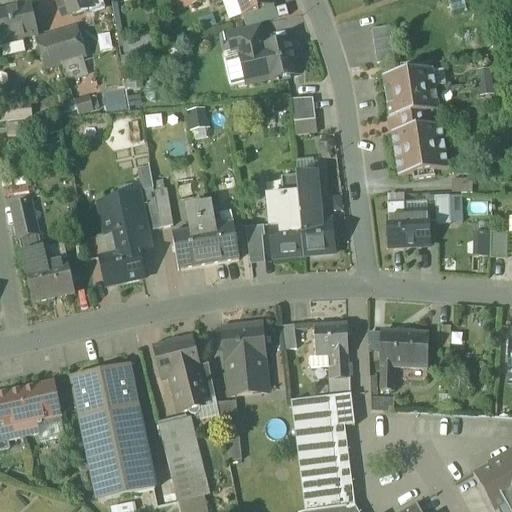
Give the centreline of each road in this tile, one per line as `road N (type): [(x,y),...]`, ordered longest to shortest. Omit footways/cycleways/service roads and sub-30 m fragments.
road 1 (residential): [(17,343),(247,291),(365,287)]
road 2 (residential): [(365,287),(339,102),(312,0)]
road 3 (residential): [(365,287),(511,297)]
